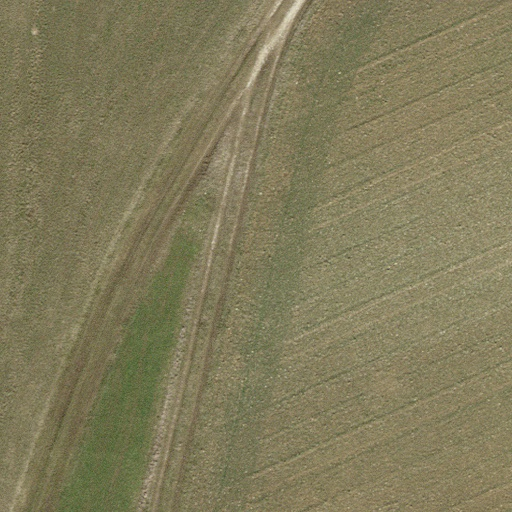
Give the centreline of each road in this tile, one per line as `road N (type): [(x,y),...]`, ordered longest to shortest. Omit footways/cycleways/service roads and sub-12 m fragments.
road 1 (track): [(60,511),(308,0)]
road 2 (track): [(169,511),(258,99)]
